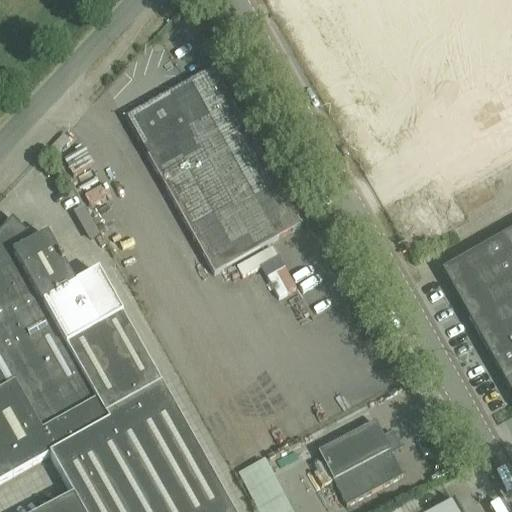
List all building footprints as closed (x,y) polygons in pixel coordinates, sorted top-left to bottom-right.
[(395,71),(404,106),(444,95),(455,68),(441,63),(498,19),(495,7),(491,16),(484,13),(480,0),(307,0),(316,33),(349,75),(378,68),(374,54),(379,50),(385,74),(395,71)] [(147,159),(213,277),(300,228),(233,110),(234,110),(212,71),(125,120),(147,159)] [(466,215),(490,201),(470,166),(446,180),(466,215)] [(230,511),(98,275),(75,288),(46,238),(36,243),(12,221),(0,233),(0,485),(48,458),(71,499),(46,511),(230,511)] [(494,244),(441,274),(511,399),(511,233),(501,240),(497,233),(489,237),(494,244)] [(490,391),(502,409),(511,403),(499,385),(490,391)] [(374,425),(317,455),(345,508),(402,479),(374,425)] [(252,511),(270,511),(283,506),(266,470),(239,483),(252,511)]
